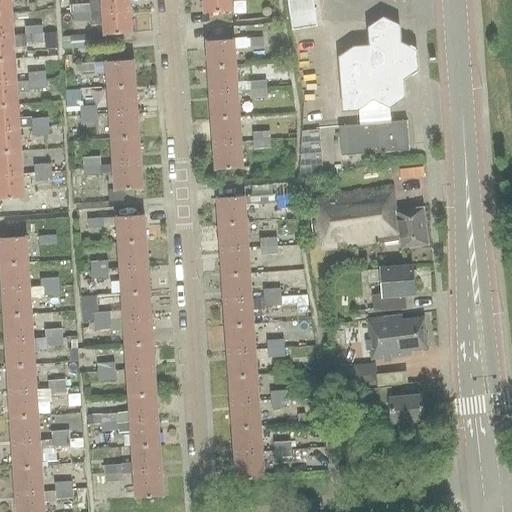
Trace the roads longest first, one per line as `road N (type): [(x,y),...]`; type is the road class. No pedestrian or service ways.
road 1 (residential): [(167,0),(203,511)]
road 2 (secondary): [(495,480),(454,0)]
road 3 (residential): [(311,511),(495,480)]
